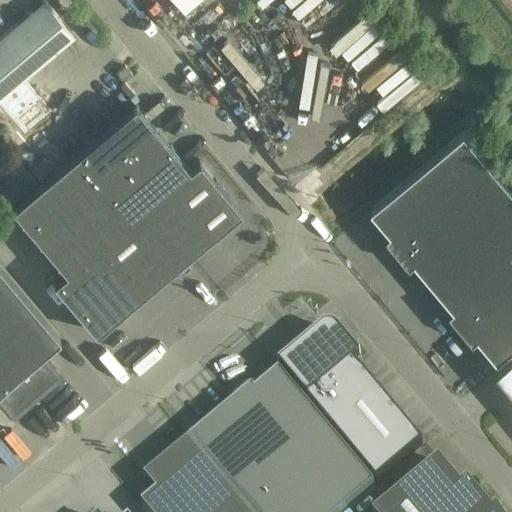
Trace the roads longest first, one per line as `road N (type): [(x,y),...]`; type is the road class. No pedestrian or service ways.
road 1 (unclassified): [(0,508),(310,248)]
road 2 (unclassified): [(100,0),(310,248)]
road 3 (unclassified): [(310,248),(511,488)]
